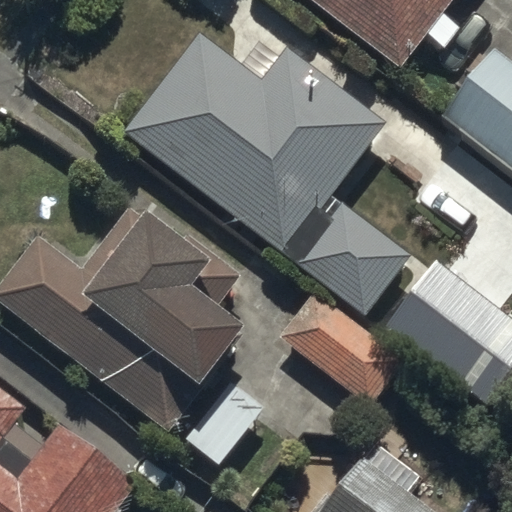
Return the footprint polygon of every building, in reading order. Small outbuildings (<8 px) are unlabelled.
[(300,0),(401,77),(428,41),(446,55),(461,36),(444,23),(461,0),(300,0)] [(200,40),(123,139),(364,327),(412,265),(334,203),(390,131),(290,54),(284,63),(261,45),(241,71),(200,40)] [(459,142),(511,180),(511,73),(490,57),(439,128),(459,142)] [(511,180),(459,142),(418,198),(483,245),(491,234),(511,249),(511,180)] [(36,243),(0,289),(0,311),(169,441),(173,436),(221,472),(266,413),(220,377),(248,341),(219,319),(246,285),(189,241),(182,250),(149,225),(147,228),(130,216),(81,278),(36,243)] [(0,392),(0,511),(125,511),(142,491),(64,431),(48,452),(21,431),(32,417),(0,392)] [(424,511),(408,499),(421,483),(377,448),(335,501),(329,496),(316,511),(424,511)]
